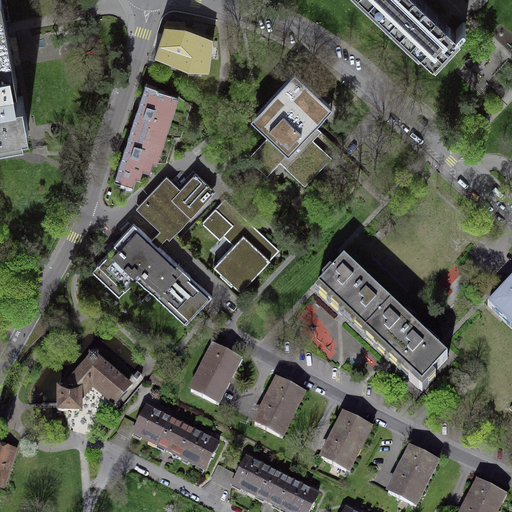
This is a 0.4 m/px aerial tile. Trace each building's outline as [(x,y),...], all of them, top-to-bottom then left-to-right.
[(0,0),(0,132),(28,127),(22,96),(16,97),(14,83),(17,82),(7,28),(2,0),(0,0)] [(421,0),(369,0),(368,2),(400,31),(425,4),(421,0)] [(443,20),(425,4),(400,31),(421,51),(420,51),(433,63),(434,62),(433,62),(458,35),(459,36),(459,35),(446,23),(443,20)] [(213,37),(185,26),(164,25),(154,56),(188,69),(209,70),(213,37)] [(332,107),(295,71),(262,106),(251,118),(269,136),(248,158),(267,176),(285,157),(291,163),(286,168),(305,186),(332,158),(322,149),(313,140),(316,138),(321,132),(314,125),(332,107)] [(138,107),(132,125),(174,139),(174,137),(181,137),(191,105),(178,95),(174,94),(157,88),(157,87),(145,83),(138,107)] [(166,162),(174,139),(132,125),(126,143),(118,169),(115,179),(133,184),(139,167),(150,170),(153,161),(157,163),(166,162)] [(116,245),(92,271),(119,296),(137,277),(186,324),(212,296),(158,246),(167,237),(169,239),(215,190),(195,172),(180,188),(166,176),(136,208),(160,230),(152,239),(134,223),(124,233),(114,244),(116,245)] [(242,215),(225,199),(202,223),(220,239),(223,236),(233,245),(214,266),(222,273),(220,274),(231,285),(233,283),(241,290),(279,250),(242,215)] [(364,334),(365,334),(391,306),(344,262),(332,274),(330,272),(322,280),(324,283),(318,290),(319,290),(342,311),(365,333),(364,334)] [(511,280),(490,303),(511,323),(511,280)] [(365,334),(366,334),(389,355),(412,377),(409,380),(419,389),(447,359),(391,306),(365,334)] [(238,360),(214,347),(191,391),(215,404),(229,377),(238,360)] [(76,413),(79,413),(80,393),(86,393),(93,385),(114,402),(129,385),(126,383),(126,382),(96,356),(92,356),(62,388),(64,388),(64,389),(59,389),(59,401),(58,408),(57,408),(57,412),(61,412),(61,411),(76,411),(76,413)] [(167,382),(152,375),(151,378),(149,381),(164,389),(167,382)] [(302,393),(277,380),(268,398),(254,425),(279,437),(302,393)] [(164,417),(146,408),(138,425),(134,433),(158,445),(170,420),(164,417)] [(335,432),(321,459),(346,472),(369,427),(344,414),(335,432)] [(125,436),(132,422),(125,419),(118,432),(121,434),(125,436)] [(194,433),(170,420),(158,445),(170,451),(182,458),(194,433)] [(134,433),(138,425),(132,422),(125,436),(128,437),(131,439),(134,433)] [(201,436),(194,433),(182,458),(205,470),(218,445),(201,436)] [(11,453),(0,449),(0,484),(3,485),(9,469),(14,453),(11,452),(11,453)] [(402,466),(388,493),(413,506),(435,461),(411,449),(402,466)] [(264,468),(246,459),(237,476),(231,473),(224,486),(227,488),(230,489),(233,484),(257,496),(270,471),(264,468)] [(218,483),(225,470),(218,466),(211,480),(215,482),(218,483)] [(224,486),(231,473),(225,470),(218,483),(221,485),(224,486)] [(294,483),(270,471),(257,496),(269,502),(281,508),(294,483)] [(469,500),(462,511),(493,511),(503,494),(478,482),(469,500)] [(300,486),(294,483),(281,508),(288,511),(309,511),(318,495),(300,486)]
